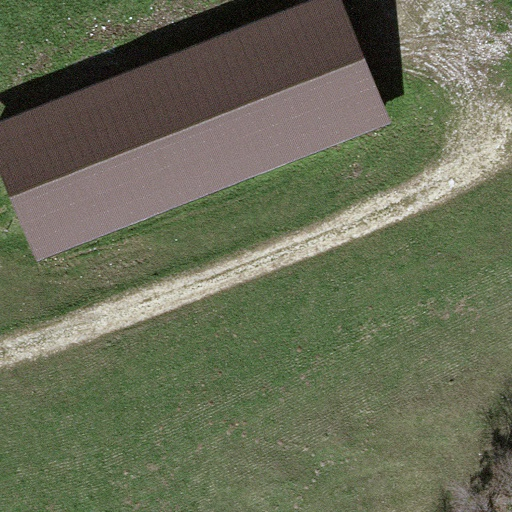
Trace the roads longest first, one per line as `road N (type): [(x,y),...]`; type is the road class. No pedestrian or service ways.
road 1 (track): [(0,365),(421,192),(459,166),(479,140),(489,99)]
road 2 (track): [(393,41),(432,34),(460,47),(479,67),(489,99)]
